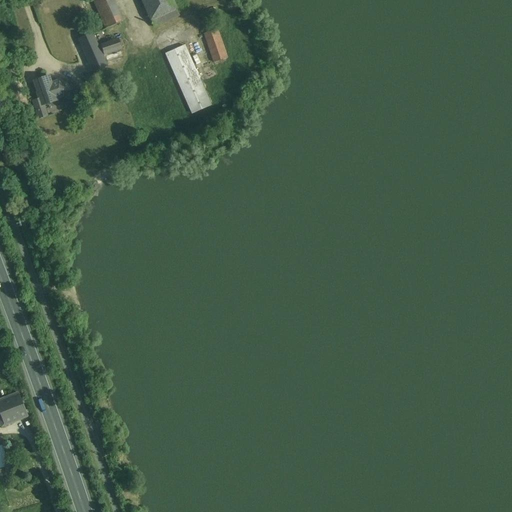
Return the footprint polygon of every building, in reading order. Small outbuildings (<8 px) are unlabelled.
[(122,22),(112,0),(92,0),(106,29),(122,22)] [(179,15),(172,0),(141,0),(154,27),(179,15)] [(217,29),(203,34),(215,68),(229,64),(217,29)] [(98,47),(92,35),(80,40),(88,59),(104,54),(107,63),(125,57),(119,39),(98,47)] [(184,46),(166,54),(192,114),(211,106),(184,46)] [(49,77),(34,81),(40,99),(42,106),(43,106),(57,101),(56,99),(63,96),(73,101),(78,91),(59,81),(51,84),(49,77)] [(40,99),(34,102),(39,119),(47,116),(43,106),(42,106),(40,99)] [(19,394),(0,400),(0,412),(6,426),(29,417),(19,394)]
